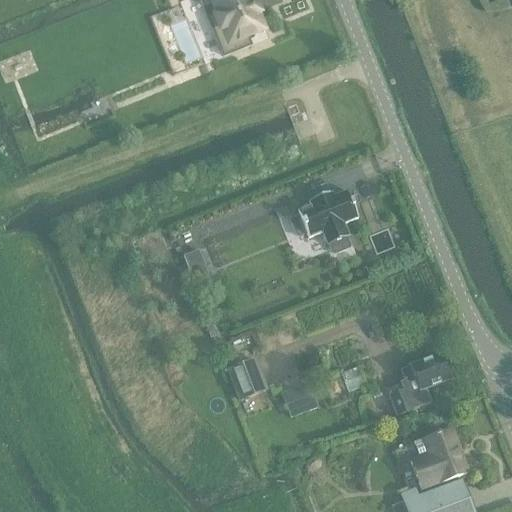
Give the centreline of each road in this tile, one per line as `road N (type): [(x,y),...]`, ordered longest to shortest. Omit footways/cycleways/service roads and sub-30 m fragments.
road 1 (tertiary): [(343,0),(472,323),(508,369)]
road 2 (track): [(283,97),(0,202)]
